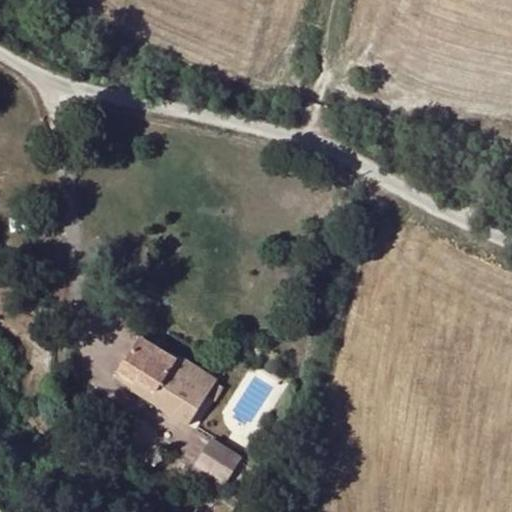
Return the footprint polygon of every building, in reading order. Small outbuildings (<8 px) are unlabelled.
[(215,381),(217,378),(184,357),(180,365),(139,339),(119,370),(136,382),(153,392),(148,401),(187,425),(206,394),(215,381)] [(224,387),(215,381),(206,394),(215,400),(224,387)] [(131,390),(148,401),(153,392),(136,382),(131,390)] [(239,457),(212,438),(193,467),(222,485),(239,457)] [(135,456),(145,469),(160,460),(155,447),(135,456)] [(222,485),(193,467),(187,475),(215,495),(222,485)]
